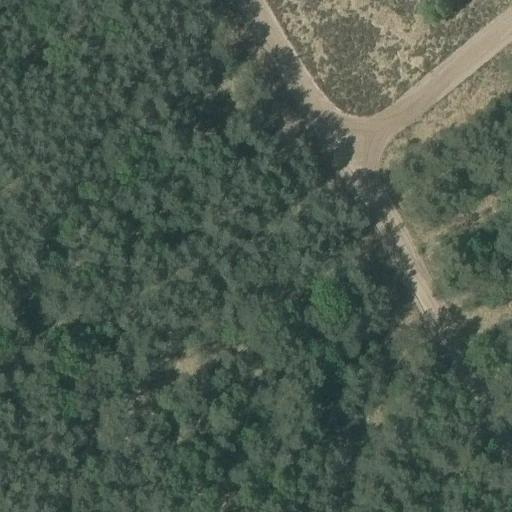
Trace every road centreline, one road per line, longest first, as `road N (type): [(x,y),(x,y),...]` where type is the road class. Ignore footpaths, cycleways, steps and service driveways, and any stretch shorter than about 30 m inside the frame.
road 1 (track): [(247,0),(511,448)]
road 2 (track): [(511,21),(344,164)]
